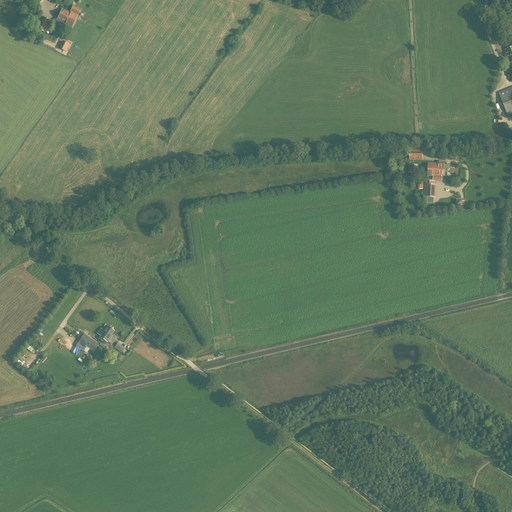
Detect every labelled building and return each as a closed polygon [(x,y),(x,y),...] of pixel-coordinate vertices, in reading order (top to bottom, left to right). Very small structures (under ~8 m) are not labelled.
[(73,6),(70,13),(71,13),(71,12),(78,15),(80,10),(73,6)] [(57,20),(64,24),(67,18),(68,19),(71,13),(70,13),(62,9),(57,20)] [(67,18),(64,24),(66,24),(65,25),(72,28),(78,15),(71,12),(71,13),(68,19),(67,18)] [(42,16),(35,27),(44,33),(51,22),(42,16)] [(511,86),(498,93),(508,116),(511,114),(511,86)] [(423,151),(410,150),(410,160),(423,160),(423,151)] [(427,176),(433,176),(433,172),(436,172),(436,170),(438,170),(438,168),(438,167),(438,164),(428,163),(427,176)] [(433,172),(433,176),(438,177),(438,176),(444,176),(444,164),(438,164),(438,167),(438,168),(438,170),(436,170),(436,172),(433,172)] [(409,165),(408,173),(419,173),(419,165),(409,165)] [(435,182),(425,181),(424,197),(434,197),(435,182)] [(107,326),(103,331),(110,336),(114,331),(107,326)] [(103,331),(100,329),(97,334),(100,336),(99,337),(102,338),(100,341),(105,344),(107,342),(111,337),(110,336),(103,331)] [(83,335),(78,331),(74,338),(90,350),(95,342),(84,334),(83,335)] [(115,349),(124,352),(125,346),(117,344),(115,349)]
